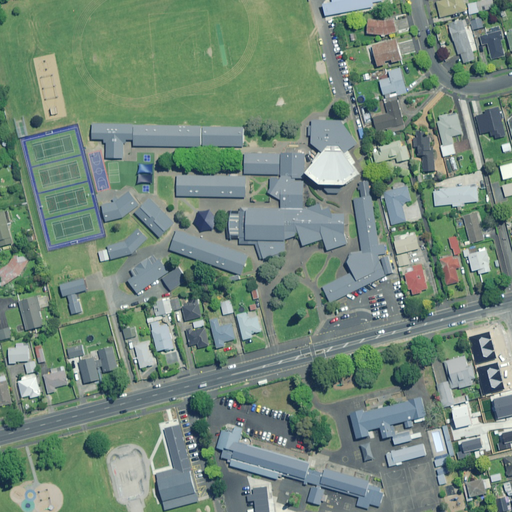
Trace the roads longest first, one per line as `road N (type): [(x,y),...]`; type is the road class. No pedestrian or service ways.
road 1 (secondary): [(508,302),(0,435)]
road 2 (residential): [(511,79),(472,88),(441,73),(416,0)]
